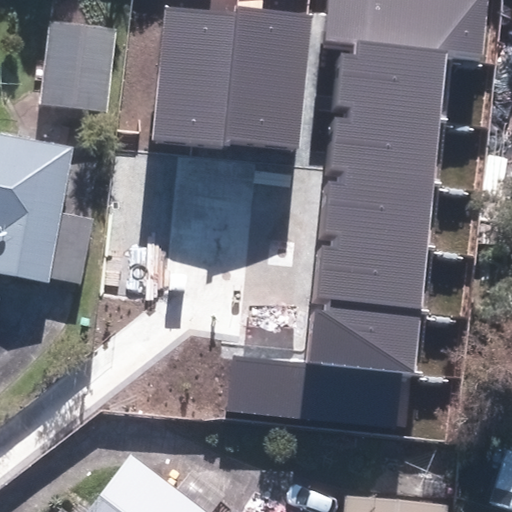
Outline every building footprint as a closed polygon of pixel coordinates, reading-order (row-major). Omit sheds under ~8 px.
[(336,44),(446,53),(481,56),(486,0),(325,0),(322,42),(336,44)] [(153,141),(225,148),(226,136),(237,14),(165,8),(153,141)] [(237,14),(226,136),(301,143),(312,15),(238,8),(237,14)] [(49,23),(40,108),(109,115),(117,30),(49,23)] [(330,109),(440,118),(446,53),(336,44),(330,109)] [(330,109),(324,174),(434,184),(440,118),(330,109)] [(75,149),(0,135),(0,277),(86,293),(98,223),(63,217),(75,149)] [(319,236),(427,247),(434,184),(324,174),(319,236)] [(319,236),(313,301),(421,311),(427,247),(319,236)] [(313,301),(307,361),(415,371),(421,311),(313,301)] [(410,428),(415,371),(307,361),(233,354),(228,412),(410,428)] [(511,511),(511,454),(501,451),(481,507),(497,511),(511,511)] [(204,511),(131,455),(86,511),(204,511)] [(346,497),(344,511),(448,511),(449,508),(346,497)]
